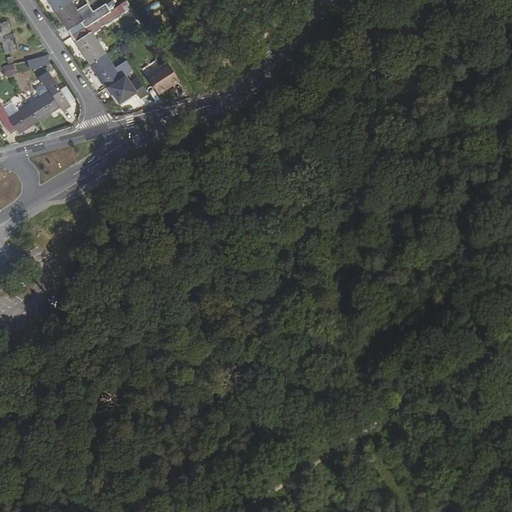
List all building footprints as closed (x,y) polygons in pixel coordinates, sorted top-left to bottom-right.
[(48,0),(57,12),(72,2),(71,0),(48,0)] [(100,28),(131,7),(127,1),(105,16),(96,22),(100,28)] [(57,12),(73,37),(96,22),(105,16),(102,10),(85,21),(72,2),(57,12)] [(147,12),(159,7),(157,2),(145,7),(147,12)] [(100,28),(96,22),(73,37),(91,66),(107,55),(94,36),(92,32),(99,28),(100,28)] [(0,24),(0,43),(4,42),(6,50),(13,48),(11,37),(3,38),(0,24)] [(125,56),(133,52),(126,42),(119,47),(125,56)] [(107,55),(91,66),(107,90),(107,89),(111,96),(124,87),(139,78),(134,71),(122,79),(107,55)] [(46,58),(28,63),(30,70),(48,66),(46,58)] [(129,60),(123,61),(125,73),(131,72),(129,60)] [(157,91),(177,77),(165,60),(145,73),(157,91)] [(12,66),(3,68),(9,79),(15,75),(12,66)] [(48,92),(27,105),(37,120),(60,106),(62,109),(69,105),(68,104),(59,90),(47,72),(37,79),(41,85),(43,84),(48,92)] [(65,86),(59,90),(68,104),(74,100),(65,86)] [(37,120),(27,105),(8,117),(0,104),(0,118),(3,123),(10,134),(16,130),(18,132),(37,120)]
